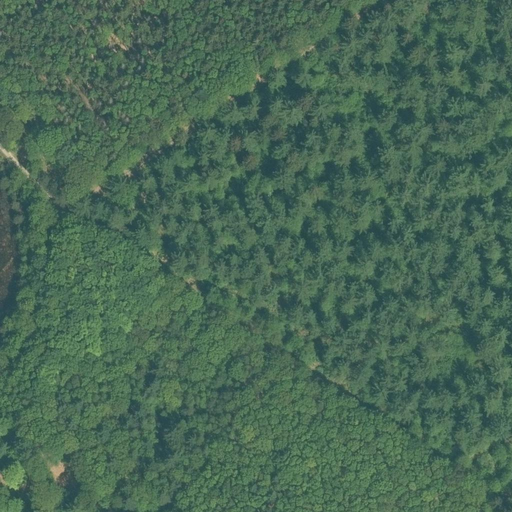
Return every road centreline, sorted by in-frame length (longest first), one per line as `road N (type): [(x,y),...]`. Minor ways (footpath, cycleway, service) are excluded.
road 1 (track): [(67,210),(402,436)]
road 2 (track): [(67,210),(377,0)]
road 3 (track): [(0,382),(38,324),(50,244),(67,210)]
